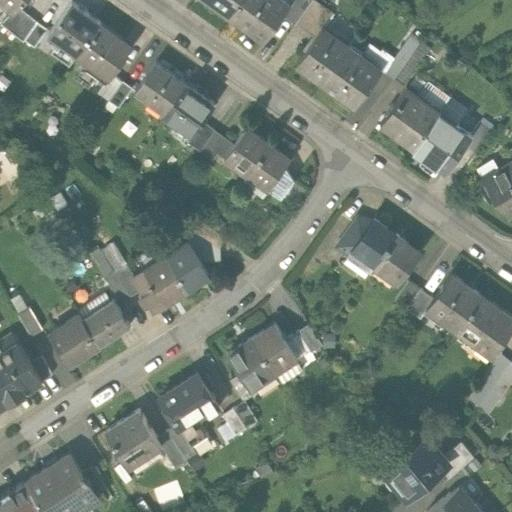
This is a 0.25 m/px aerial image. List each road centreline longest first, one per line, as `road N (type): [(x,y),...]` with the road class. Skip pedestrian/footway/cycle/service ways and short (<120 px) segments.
road 1 (residential): [(357,157),(143,0)]
road 2 (residential): [(200,320),(0,450)]
road 3 (residential): [(357,157),(274,267),(200,320)]
road 4 (residential): [(511,264),(357,157)]
